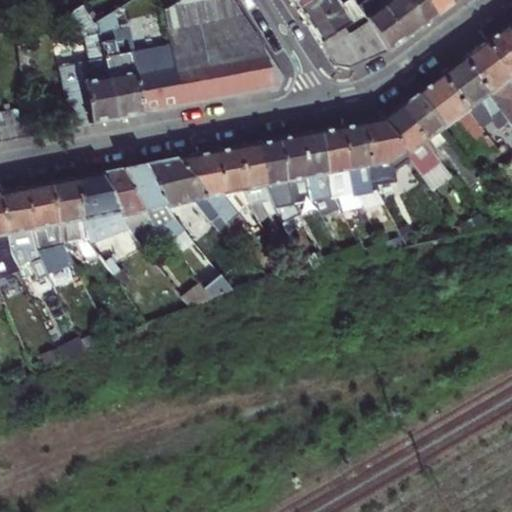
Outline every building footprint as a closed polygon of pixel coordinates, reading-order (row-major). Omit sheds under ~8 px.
[(121,0),(119,3),(122,8),(135,0),(121,0)] [(244,18),(233,0),(179,0),(164,10),(170,44),(171,47),(182,109),(279,90),(284,79),(264,48),(204,60),(198,28),(244,18)] [(293,0),(300,11),(316,0),(293,0)] [(316,0),(300,11),(310,27),(341,7),(336,0),(316,0)] [(310,27),(322,45),(344,30),(364,16),(360,9),(354,0),(352,0),(341,7),(310,27)] [(344,30),(351,42),(362,34),(372,28),(388,53),(404,41),(378,0),(368,0),(370,2),(360,9),(364,16),(344,30)] [(421,29),(402,0),(378,0),(404,41),(421,29)] [(402,0),(421,29),(437,17),(426,0),(402,0)] [(426,0),(437,17),(454,5),(450,0),(426,0)] [(85,6),(64,20),(69,27),(73,25),(84,39),(89,64),(59,70),(71,131),(116,122),(97,24),(85,6)] [(116,122),(182,109),(171,47),(134,54),(130,29),(120,30),(115,13),(97,24),(116,122)] [(264,48),(244,18),(198,28),(204,60),(264,48)] [(19,48),(21,58),(60,33),(55,25),(29,42),(19,48)] [(372,28),(362,34),(378,58),(387,54),(388,53),(372,28)] [(483,44),(511,81),(511,38),(504,28),(483,44)] [(322,45),(329,56),(351,42),(344,30),(322,45)] [(378,58),(362,34),(351,42),(363,64),(378,58)] [(363,64),(351,42),(329,56),(336,67),(351,69),(363,64)] [(462,60),(511,126),(511,106),(506,98),(511,93),(511,81),(483,44),(462,60)] [(504,134),(511,128),(511,126),(462,60),(440,77),(476,123),(489,113),(504,134)] [(492,144),(476,123),(440,77),(416,95),(442,129),(456,119),(484,156),(489,152),(486,149),(492,144)] [(398,108),(432,153),(440,148),(468,185),(478,178),(442,129),(416,95),(398,108)] [(383,120),(408,156),(414,164),(425,157),(432,168),(443,182),(450,177),(432,153),(398,108),(383,120)] [(25,111),(12,114),(16,141),(31,138),(25,111)] [(12,114),(0,116),(0,132),(2,144),(16,141),(12,114)] [(393,167),(408,156),(383,120),(361,124),(372,185),(377,184),(373,162),(386,159),(393,167)] [(372,185),(361,124),(340,129),(348,172),(353,195),(355,195),(364,211),(371,207),(364,193),(373,192),(372,185)] [(335,174),(348,172),(340,129),(319,133),(327,176),(331,199),(336,199),(339,198),(335,174)] [(319,133),(297,137),(310,203),(315,203),(318,201),(314,179),(327,176),(319,133)] [(278,141),(286,184),(291,206),(295,206),(310,203),(297,137),(278,141)] [(273,187),(286,184),(278,141),(267,143),(256,145),(266,194),(269,202),(273,210),(280,208),(273,187)] [(266,194),(256,145),(246,147),(236,149),(244,192),(248,203),(250,209),(252,215),(258,214),(256,204),(269,202),(266,194)] [(216,153),(224,197),(236,212),(248,203),(244,192),(236,149),(228,151),(216,153)] [(200,156),(178,161),(240,242),(252,258),(257,254),(232,220),(238,216),(236,212),(224,197),(216,153),(200,156)] [(414,164),(422,175),(432,168),(425,157),(414,164)] [(231,249),(240,242),(178,161),(163,164),(143,168),(167,206),(192,201),(204,217),(207,218),(231,249)] [(167,206),(143,168),(123,172),(152,221),(173,216),(167,206)] [(152,221),(123,172),(101,176),(123,218),(135,215),(144,228),(151,235),(161,232),(158,227),(152,221)] [(101,176),(76,181),(87,239),(111,234),(130,226),(123,218),(101,176)] [(87,239),(76,181),(50,186),(62,248),(68,259),(79,253),(85,260),(89,258),(106,282),(113,276),(100,258),(87,239)] [(62,248),(50,186),(25,191),(37,253),(62,248)] [(0,195),(0,200),(9,250),(24,248),(25,256),(39,281),(49,276),(37,253),(25,191),(0,195)] [(9,250),(0,200),(0,259),(10,257),(9,250)] [(252,215),(250,209),(243,212),(250,223),(255,220),(252,215)] [(105,254),(100,258),(113,276),(118,272),(105,254)] [(218,274),(201,286),(211,299),(232,291),(218,274)] [(191,294),(183,299),(189,307),(192,307),(211,299),(201,286),(197,280),(187,288),(191,294)] [(95,348),(103,345),(100,339),(93,342),(95,348)] [(73,357),(83,353),(80,346),(70,351),(73,357)]
